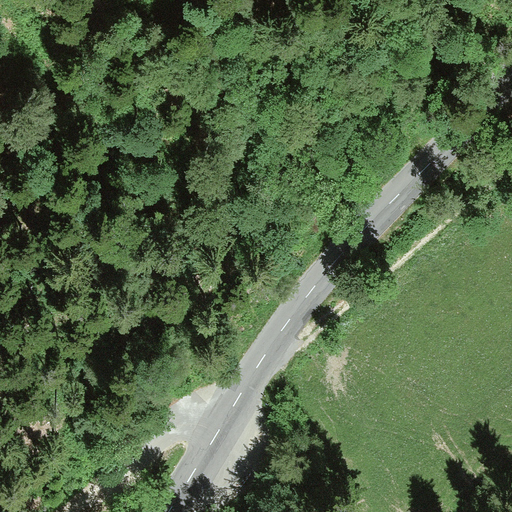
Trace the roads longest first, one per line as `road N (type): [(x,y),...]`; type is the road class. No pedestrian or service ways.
road 1 (tertiary): [(173,511),(340,246),(458,137),(511,74)]
road 2 (track): [(511,162),(246,394)]
road 3 (track): [(227,427),(189,424),(157,440),(72,511)]
